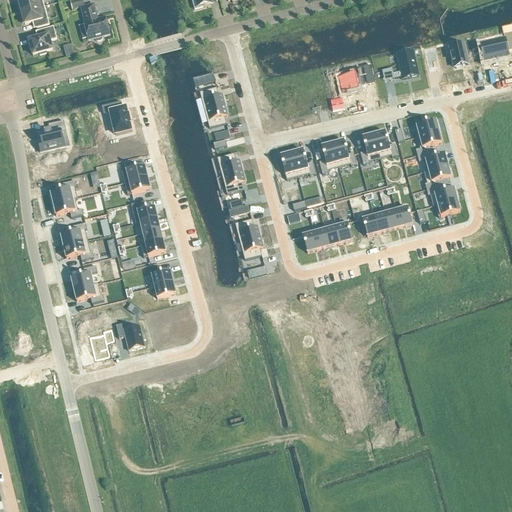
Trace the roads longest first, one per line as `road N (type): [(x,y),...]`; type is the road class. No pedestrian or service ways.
road 1 (tertiary): [(65,383),(3,93)]
road 2 (residential): [(129,58),(205,326)]
road 3 (residential): [(257,143),(448,101)]
road 4 (residential): [(305,321),(493,269)]
road 5 (residential): [(475,225),(306,275)]
road 6 (residential): [(202,343),(254,511)]
road 7 (residential): [(342,458),(486,418)]
road 8 (residential): [(65,383),(189,354),(202,343)]
road 9 (residential): [(342,458),(305,321)]
road 10 (residential): [(257,143),(297,275)]
road 11 (tertiary): [(96,511),(65,383)]
road 12 (residential): [(448,101),(475,225)]
road 13 (residential): [(346,0),(225,32)]
